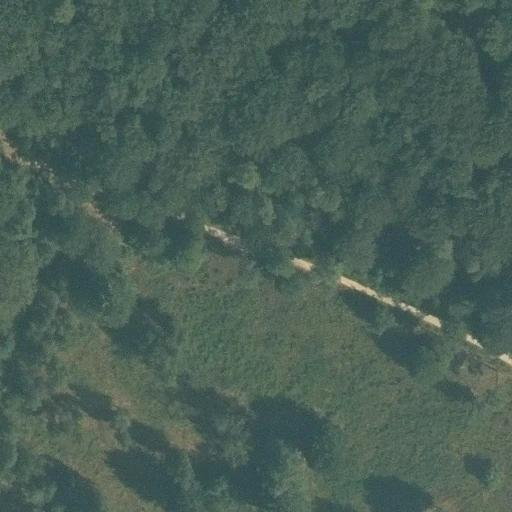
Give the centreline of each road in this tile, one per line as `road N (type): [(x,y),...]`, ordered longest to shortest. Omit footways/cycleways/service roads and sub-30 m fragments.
road 1 (track): [(0,149),(511,343)]
road 2 (track): [(364,0),(407,24),(452,87),(511,114)]
